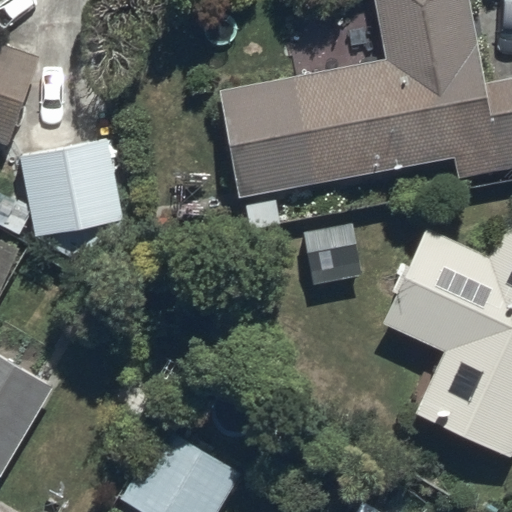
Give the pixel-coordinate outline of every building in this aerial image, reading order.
[(373,0),(386,66),(219,96),(235,204),(454,164),(457,182),(511,172),(511,85),(484,90),(467,0),(373,0)] [(0,147),(5,149),(36,64),(0,50),(0,147)] [(21,158),(33,244),(122,227),(105,142),(21,158)] [(413,421),(511,463),(511,461),(511,227),(504,225),(489,260),(428,233),(410,272),(404,270),(391,300),(394,301),(381,331),(441,358),(413,421)] [(0,359),(0,480),(54,392),(0,359)] [(111,407),(155,437),(185,390),(141,361),(111,407)] [(221,511),(241,479),(163,432),(120,502),(136,511),(221,511)]
